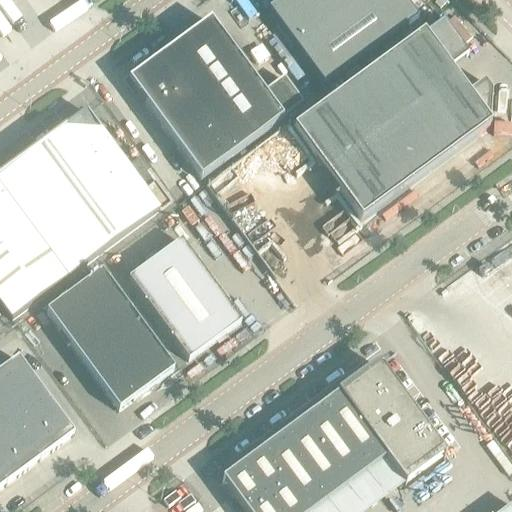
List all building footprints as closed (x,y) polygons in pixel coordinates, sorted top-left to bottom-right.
[(400,0),(283,0),(267,13),(324,90),(417,22),(400,0)] [(442,23),(292,134),(359,226),(477,139),(488,131),(491,94),(483,84),(462,99),(444,74),(467,57),(442,23)] [(262,96),(209,24),(160,60),(127,84),(143,106),(199,182),(303,106),(284,80),(262,96)] [(0,176),(0,307),(11,322),(66,282),(159,213),(85,114),(0,176)] [(187,364),(240,325),(180,244),(127,282),(187,364)] [(118,414),(172,374),(99,276),(45,316),(118,414)] [(0,491),(5,488),(22,476),(38,463),(55,451),(73,438),(45,400),(16,362),(0,373),(0,491)] [(240,511),(318,511),(384,464),(403,490),(405,488),(402,484),(439,457),(442,461),(444,460),(376,367),(375,369),(375,370),(338,397),(337,396),(335,398),(336,399),(220,484),(240,511)]
